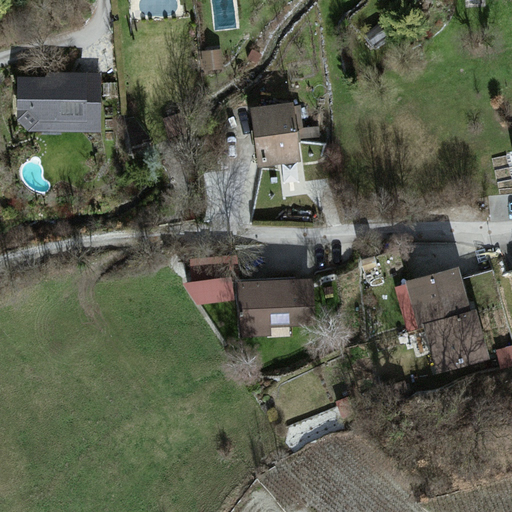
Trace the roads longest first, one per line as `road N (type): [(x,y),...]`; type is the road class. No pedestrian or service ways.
road 1 (residential): [(206,235),(511,234)]
road 2 (track): [(206,235),(99,240),(0,263)]
